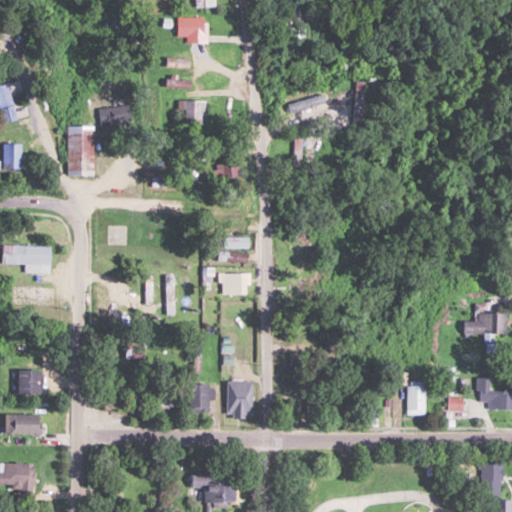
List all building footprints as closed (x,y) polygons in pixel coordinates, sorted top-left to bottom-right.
[(284,2),(281,15),(294,17),(296,5),(284,2)] [(203,40),(203,17),(174,17),(174,40),(203,40)] [(270,59),(270,74),(286,74),(286,59),(270,59)] [(162,88),(187,88),(187,79),(162,79),(162,88)] [(0,85),(0,109),(10,107),(5,84),(0,85)] [(285,111),(312,103),(310,95),(283,104),(285,111)] [(175,123),(202,123),(202,101),(175,101),(175,123)] [(97,106),(97,124),(128,124),(128,106),(97,106)] [(91,126),(64,126),(64,175),(91,175),(91,126)] [(1,169),(17,169),(17,143),(1,143),(1,169)] [(236,162),(221,164),(222,177),(237,175),(236,162)] [(231,231),(231,192),(223,192),(223,231),(231,231)] [(245,237),(219,237),(219,248),(245,248),(245,237)] [(47,246),(0,245),(0,264),(22,265),(22,273),(47,273),(47,246)] [(215,262),(245,262),(245,252),(215,252),(215,262)] [(219,294),(247,294),(247,273),(219,273),(219,294)] [(311,279),(287,279),(287,312),(311,312),(311,279)] [(506,333),(506,312),(475,312),(475,321),(462,321),(462,334),(485,334),(485,350),(492,350),(493,333),(506,333)] [(140,359),(141,339),(123,338),(122,359),(140,359)] [(37,394),(37,370),(14,370),(14,394),(37,394)] [(487,408),(506,408),(507,390),(489,390),(489,378),(477,378),(476,400),(487,401),(487,408)] [(224,416),(250,416),(250,381),(224,381),(224,416)] [(212,399),(212,384),(187,384),(187,410),(206,410),(206,399),(212,399)] [(404,384),(404,415),(423,415),(423,384),(404,384)] [(152,388),(152,411),(171,411),(171,388),(152,388)] [(2,433),(39,433),(39,413),(2,413),(2,433)] [(0,487),(31,489),(31,463),(0,462),(0,487)] [(199,503),(232,503),(233,474),(188,474),(188,488),(199,488),(199,503)] [(490,511),(509,511),(509,501),(491,501),(490,511)]
